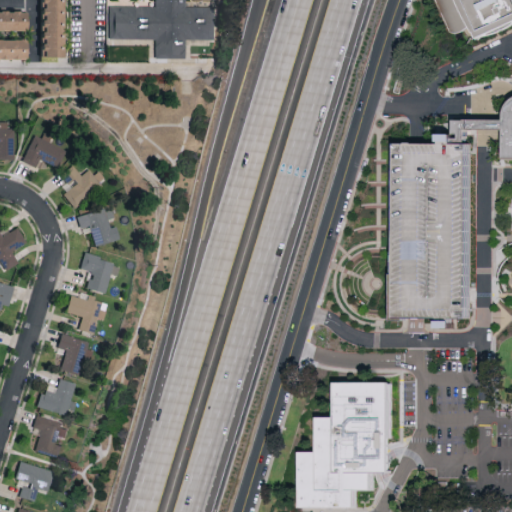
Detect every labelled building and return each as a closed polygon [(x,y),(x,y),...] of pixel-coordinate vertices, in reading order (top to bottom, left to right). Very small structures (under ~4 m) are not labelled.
[(66,55),(66,0),(42,0),(42,55),(66,55)] [(155,0),(155,5),(109,5),(109,38),(155,38),(155,57),(186,57),(186,39),(214,39),(214,6),(186,6),(185,0),(155,0)] [(0,29),(29,29),(28,9),(0,9),(0,29)] [(29,39),(0,38),(0,57),(28,58),(29,39)] [(504,119),(454,119),(453,142),(465,142),(465,128),(504,129),(504,119)] [(53,135),(44,132),(42,137),(32,134),(23,162),(37,166),(39,159),(60,167),(67,149),(50,143),(53,135)] [(394,142),(394,318),(415,318),(469,318),(469,143),(465,142),(453,142),(418,142),(394,142)] [(88,226),(95,246),(120,236),(107,203),(76,215),(81,228),(88,226)] [(12,250),(26,242),(17,224),(0,233),(0,262),(4,270),(18,262),(12,250)] [(111,273),(118,275),(121,263),(84,253),(80,269),(91,272),(87,288),(106,292),(111,273)] [(82,316),(79,329),(94,333),(98,318),(104,320),(106,311),(100,309),(103,301),(88,296),(87,299),(71,294),(66,312),(82,316)] [(60,368),(80,374),(90,341),(61,333),(58,347),(66,349),(60,368)] [(75,382),(59,378),(55,392),(42,388),(37,406),(69,415),(73,400),(70,399),(75,382)] [(336,383),(335,417),(318,417),(318,452),(301,452),(300,507),(355,507),(355,490),(372,490),(372,472),(389,472),(389,383),(336,383)] [(58,456),(63,436),(66,437),(70,425),(36,416),(33,426),(41,429),(35,450),(58,456)] [(52,470),(20,461),(15,479),(23,482),(19,496),(34,500),(37,489),(46,492),(52,470)]
